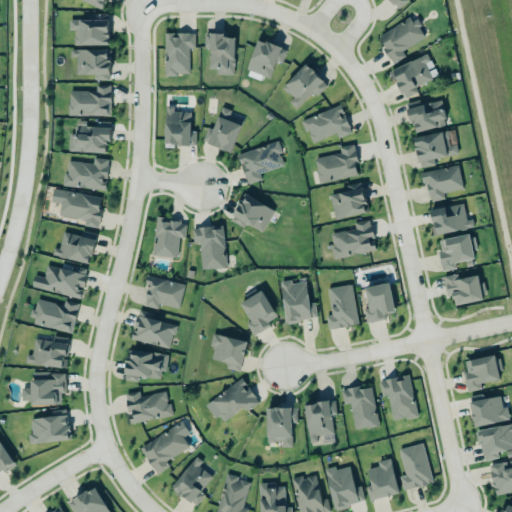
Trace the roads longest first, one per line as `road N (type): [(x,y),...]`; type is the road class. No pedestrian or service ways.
road 1 (residential): [(460,505),(435,511),(124,481),(101,432),(95,391),(101,328),(132,208),(140,16)]
road 2 (residential): [(460,505),(386,159),(351,63),(320,34),(244,4),(152,5),(140,16)]
road 3 (tertiary): [(28,0),(30,101),(18,208),(0,265)]
road 4 (residential): [(285,362),(511,315)]
road 5 (residential): [(1,511),(108,446)]
